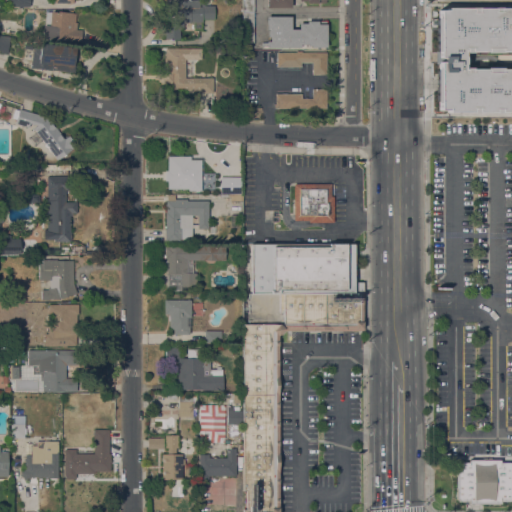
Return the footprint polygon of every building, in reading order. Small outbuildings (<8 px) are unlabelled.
[(182,22),(182,27),(179,27),(179,38),(165,38),(165,0),(199,0),(199,6),(202,6),(202,5),(214,5),(214,19),(202,18),(202,22),(182,22)] [(243,0),(253,0),(253,12),(243,12),(243,0)] [(511,106),(505,107),(505,108),(501,108),(501,107),(499,107),(499,108),(496,108),(496,107),(483,107),(483,108),(478,108),(478,107),(476,107),(476,108),(472,108),(472,107),(460,107),(460,108),(456,108),(456,107),(455,107),(455,108),(451,108),(451,107),(442,107),(442,108),(438,108),(438,107),(436,107),(436,6),(511,5),(511,106)] [(75,22),(77,22),(76,29),(82,29),(80,43),(42,38),(44,25),(43,25),(45,11),(46,11),(46,10),(57,11),(57,10),(76,12),(75,22)] [(253,12),(253,42),(243,42),(243,12),(253,12)] [(291,16),(291,29),(299,29),(299,23),(307,23),(307,20),(318,20),(318,21),(326,21),(326,23),(326,47),(311,47),(311,45),(307,45),(307,44),(300,43),(300,46),(261,46),(261,42),(267,42),(267,40),(270,40),(270,36),(268,36),(269,29),(266,29),(267,16),(291,16)] [(0,34),(9,36),(9,38),(7,53),(0,52),(0,34)] [(30,67),(33,43),(41,44),(41,42),(76,46),(74,65),(73,72),(30,67)] [(191,77),(212,77),(212,93),(197,93),(197,90),(186,90),(186,87),(179,87),(179,88),(173,88),(173,87),(169,87),(169,82),(161,82),(161,48),(188,48),(188,59),(191,62),(191,77)] [(296,52),(296,50),(301,50),(301,52),(327,52),(327,74),(312,74),(312,62),(300,62),(300,66),(276,66),(276,52),(296,52)] [(301,93),(301,98),(312,98),(312,88),(325,88),(326,107),(274,108),(274,103),(275,103),(275,93),(301,93)] [(32,128),(14,122),(19,108),(48,118),(64,139),(69,135),(76,145),(56,159),(34,130),(32,128)] [(190,166),(190,179),(164,180),(164,156),(198,156),(198,153),(210,153),(210,165),(190,166)] [(55,174),(67,173),(68,189),(65,189),(65,201),(76,201),(77,212),(72,212),(72,215),(69,215),(70,241),(56,241),(56,240),(53,240),(53,238),(49,239),(49,228),(47,175),(55,175),(55,174)] [(239,176),(219,176),(219,193),(239,193),(239,176)] [(331,183),(331,195),(333,195),(333,221),(308,222),(308,219),(294,220),(293,183),(331,183)] [(37,203),(31,203),(29,200),(29,196),(32,193),(37,193),(39,196),(40,199),(37,203)] [(208,228),(197,228),(197,214),(191,214),(191,239),(180,239),(180,241),(164,241),(164,227),(165,227),(165,211),(166,211),(166,199),(167,199),(167,195),(174,195),(175,199),(186,198),(186,200),(208,200),(208,228)] [(0,253),(0,238),(20,238),(20,253),(0,253)] [(279,292),(251,292),(251,242),(273,242),(273,244),(327,244),(327,242),(352,242),(353,282),(364,282),(364,293),(279,294),(279,292)] [(166,258),(164,258),(164,257),(163,257),(163,254),(164,254),(164,245),(167,245),(167,246),(188,246),(188,245),(225,245),(225,260),(193,259),(193,272),(196,272),(195,286),(180,286),(180,273),(166,273),(166,258)] [(57,259),(57,260),(73,260),(73,282),(77,293),(60,298),(48,298),(48,299),(41,299),(41,289),(48,289),(48,287),(49,287),(49,279),(39,279),(38,262),(42,262),(42,259),(57,259)] [(243,343),(243,324),(283,324),(283,312),(279,312),(279,294),(364,293),(364,329),(360,329),(324,330),(289,330),(284,330),(278,335),(278,340),(278,343),(278,393),(243,393),(243,343)] [(173,334),(173,328),(169,328),(169,313),(164,313),(164,299),(190,299),(191,317),(186,317),(186,326),(189,326),(189,334),(173,334)] [(77,303),(77,313),(76,313),(76,330),(75,330),(75,344),(66,344),(66,345),(44,345),(44,333),(48,333),(47,328),(52,328),(52,315),(50,315),(50,313),(48,313),(48,303),(77,303)] [(221,342),(205,342),(205,329),(221,330),(221,342)] [(177,358),(165,358),(165,344),(179,344),(179,358),(187,358),(187,348),(197,348),(197,358),(210,358),(209,368),(222,368),(222,374),(223,374),(223,390),(202,389),(177,389),(177,358)] [(75,349),(75,364),(65,364),(65,378),(77,378),(77,390),(42,391),(42,372),(38,372),(38,365),(27,365),(27,350),(75,349)] [(243,511),(243,508),(246,508),(246,490),(243,490),(243,393),(278,393),(278,511),(243,511)] [(192,395),(192,416),(178,416),(178,394),(192,395)] [(222,442),(223,404),(199,403),(198,441),(222,442)] [(227,406),(242,406),(242,423),(227,423),(227,406)] [(24,437),(11,437),(11,423),(24,423),(24,437)] [(109,429),(108,453),(110,453),(110,458),(111,458),(111,461),(110,461),(110,471),(94,471),(94,473),(76,473),(76,478),(73,478),(67,478),(67,477),(63,477),(64,449),(76,449),(76,453),(93,453),(93,429),(109,429)] [(178,447),(176,447),(176,452),(167,453),(167,447),(165,447),(164,434),(178,434),(178,447)] [(147,448),(147,437),(163,437),(163,448),(150,448),(147,448)] [(58,441),(58,478),(55,478),(55,479),(50,479),(49,478),(48,478),(48,476),(30,476),(24,479),(20,471),(25,469),(25,461),(23,461),(23,458),(25,458),(25,455),(31,455),(31,445),(36,445),(36,440),(58,441)] [(208,475),(208,479),(199,479),(199,453),(208,453),(208,457),(227,457),(227,448),(236,448),(235,475),(208,475)] [(0,451),(8,451),(7,476),(0,475),(0,451)] [(162,479),(162,454),(182,453),(182,458),(184,458),(184,463),(182,463),(182,484),(171,484),(171,479),(162,479)] [(500,458),(500,461),(509,461),(511,464),(511,497),(509,500),(500,500),(500,502),(469,503),(469,500),(460,500),(457,497),(456,464),(459,461),(469,461),(468,459),(500,458)] [(171,494),(171,484),(182,484),(182,494),(171,494)]
